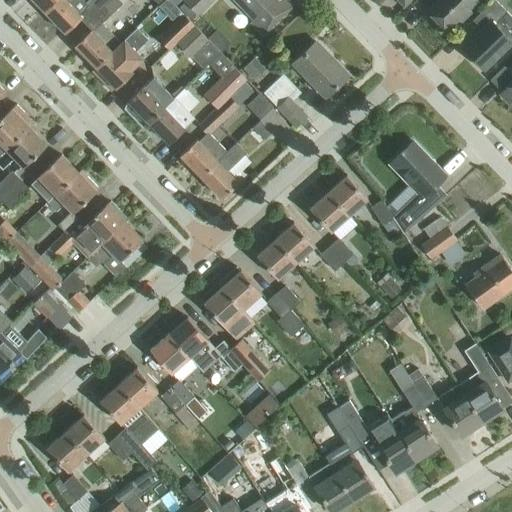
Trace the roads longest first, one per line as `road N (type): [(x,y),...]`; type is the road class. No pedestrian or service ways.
road 1 (residential): [(212,244),(0,25)]
road 2 (residential): [(0,435),(212,244)]
road 3 (residential): [(212,244),(404,66)]
road 4 (residential): [(511,176),(404,66)]
